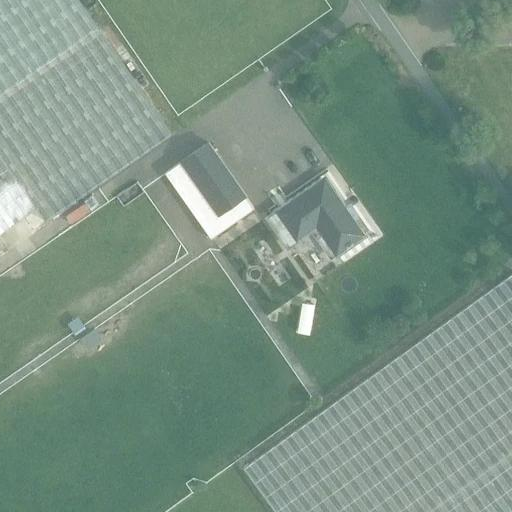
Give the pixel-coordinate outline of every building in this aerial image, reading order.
[(0,0),(0,252),(0,253),(0,251),(0,232),(23,217),(33,210),(42,223),(170,133),(133,80),(78,0),(0,0)] [(207,144),(164,174),(209,240),(253,209),(207,144)] [(323,181),(270,218),(288,244),(315,226),(323,236),(319,239),(330,255),(334,252),(335,254),(345,248),(346,249),(352,244),(351,243),(362,236),(359,232),(362,229),(349,209),(342,214),(337,207),(340,205),(323,181)] [(511,511),(511,272),(378,369),(242,467),(274,511),(511,511)] [(301,302),(296,332),(309,334),(314,304),(301,302)]
